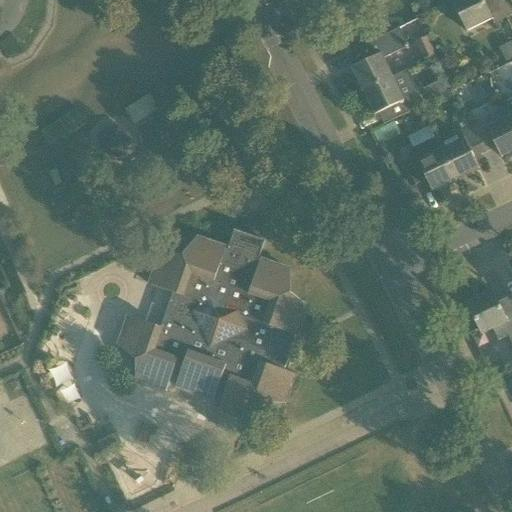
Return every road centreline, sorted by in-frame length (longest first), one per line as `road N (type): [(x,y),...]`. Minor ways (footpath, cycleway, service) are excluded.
road 1 (residential): [(391,273),(248,0)]
road 2 (unclassified): [(185,511),(449,386)]
road 3 (residential): [(511,511),(449,386)]
road 4 (residential): [(391,273),(511,216)]
road 5 (residential): [(449,386),(391,273)]
